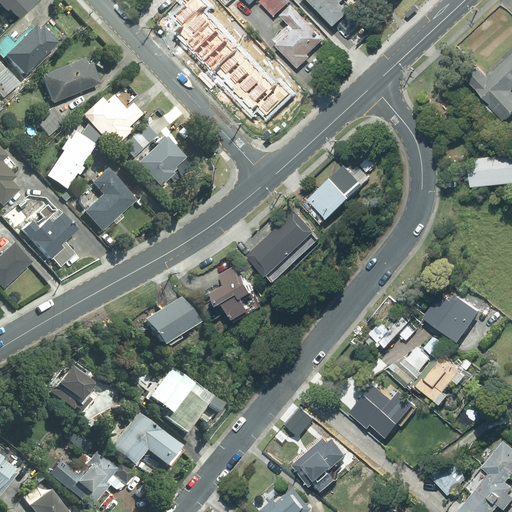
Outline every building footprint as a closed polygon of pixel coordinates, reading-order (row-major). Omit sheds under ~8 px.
[(0,0),(4,4),(6,3),(15,13),(28,0),(0,0)] [(205,0),(184,0),(172,12),(182,23),(204,1),(205,0)] [(285,0),(261,0),(260,1),(273,16),(288,2),(285,0)] [(306,0),(332,26),(347,12),(338,3),(341,0),(306,0)] [(214,11),(204,1),(182,23),(178,26),(188,36),(202,22),(214,11)] [(275,46),(297,68),(309,57),(306,54),(323,39),(290,4),(278,15),(287,25),(272,39),(277,44),(275,46)] [(224,22),(214,11),(202,22),(188,36),(198,47),(224,22)] [(234,32),(224,22),(198,47),(208,57),(234,32)] [(32,24),(3,53),(22,72),(53,41),(39,27),(37,29),(32,24)] [(244,42),(234,32),(208,57),(218,67),(244,42)] [(254,53),(244,42),(218,67),(228,78),(254,53)] [(264,63),(254,53),(228,78),(238,88),(264,63)] [(511,89),(511,54),(487,78),(476,66),(464,77),(505,121),(511,114),(511,92),(510,91),(511,89)] [(85,58),(43,75),(54,102),(100,83),(92,63),(87,65),(85,58)] [(18,81),(0,63),(0,91),(3,95),(18,81)] [(274,73),(264,63),(238,88),(248,98),(274,73)] [(284,83),(274,73),(248,98),(258,108),(263,104),(284,83)] [(299,89),(289,79),(284,83),(263,104),(273,114),(299,89)] [(102,98),(84,114),(115,147),(132,130),(129,126),(143,113),(133,103),(126,109),(113,95),(106,102),(102,98)] [(52,108),(37,121),(49,135),(64,122),(52,108)] [(48,175),(67,187),(100,137),(87,123),(81,134),(76,131),(48,175)] [(123,144),(134,156),(157,135),(146,124),(123,144)] [(166,136),(138,162),(160,185),(173,173),(171,170),(185,156),(166,136)] [(8,155),(0,146),(0,201),(3,205),(19,189),(11,180),(16,176),(2,161),(8,155)] [(511,154),(468,159),(471,187),(511,182),(511,154)] [(333,179),(351,199),(370,180),(352,161),(333,179)] [(103,193),(85,211),(103,230),(137,199),(108,168),(92,182),(103,193)] [(333,179),(308,202),(327,222),(351,199),(333,179)] [(253,253),(277,277),(322,234),(298,210),(253,253)] [(32,220),(22,229),(51,259),(52,258),(64,247),(62,244),(65,242),(78,229),(62,213),(55,219),(51,215),(39,227),(32,220)] [(64,247),(52,258),(60,267),(75,253),(65,242),(62,244),(64,247)] [(0,256),(0,283),(4,287),(32,261),(14,243),(0,256)] [(231,282),(216,292),(223,302),(226,301),(237,317),(239,316),(242,320),(267,303),(257,289),(259,287),(248,272),(246,273),(239,262),(224,272),(231,282)] [(426,314),(465,339),(486,308),(460,291),(455,298),(442,290),(426,314)] [(198,319),(183,295),(148,317),(163,341),(198,319)] [(383,319),(373,330),(388,343),(400,329),(408,336),(419,325),(402,310),(390,324),(383,319)] [(422,343),(395,373),(409,386),(436,356),(422,343)] [(476,374),(446,347),(419,377),(447,401),(459,388),(454,384),(460,377),(468,384),(476,374)] [(51,391),(81,413),(96,392),(89,387),(93,381),(71,364),(51,391)] [(170,409),(193,380),(172,366),(151,394),(170,409)] [(212,395),(193,380),(170,409),(166,415),(185,429),(212,395)] [(376,423),(392,435),(404,419),(407,422),(422,403),(403,388),(396,398),(376,382),(353,411),(373,427),(376,423)] [(300,438),(318,416),(303,404),(285,427),(300,438)] [(184,448),(137,411),(111,444),(134,463),(146,448),(169,466),(184,448)] [(60,458),(49,471),(88,505),(108,481),(116,488),(126,483),(113,472),(118,466),(74,428),(66,437),(89,457),(76,472),(60,458)] [(297,464),(316,484),(350,452),(336,436),(331,441),(327,436),(297,464)] [(511,443),(507,439),(486,466),(493,471),(499,480),(511,479),(511,478),(511,443)] [(15,467),(0,454),(0,492),(18,471),(14,468),(15,467)] [(437,478),(452,493),(469,476),(454,461),(437,478)] [(499,480),(493,471),(477,491),(499,508),(505,501),(511,506),(511,504),(511,478),(511,479),(499,480)] [(309,511),(316,506),(297,485),(280,501),(277,497),(265,509),(267,511),(309,511)] [(68,511),(51,488),(30,504),(36,511),(68,511)] [(495,511),(499,508),(477,491),(459,511),(495,511)] [(406,511),(390,500),(381,511),(406,511)]
